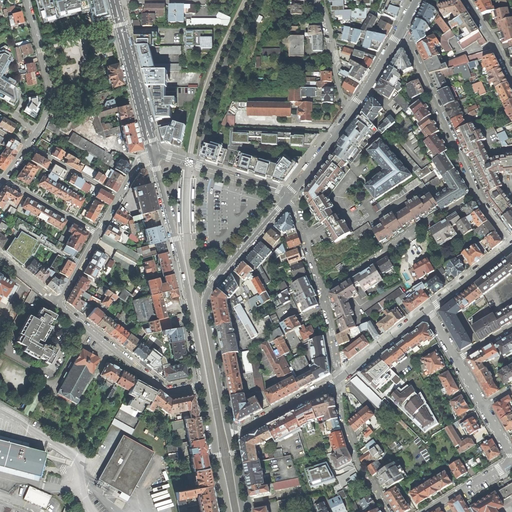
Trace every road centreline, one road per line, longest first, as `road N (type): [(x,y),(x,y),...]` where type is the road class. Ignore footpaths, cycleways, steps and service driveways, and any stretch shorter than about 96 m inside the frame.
road 1 (tertiary): [(229,436),(205,298),(288,197)]
road 2 (secondary): [(153,155),(204,383)]
road 3 (residential): [(478,192),(321,292)]
road 4 (residential): [(478,192),(402,28)]
road 5 (residential): [(204,383),(169,391),(58,304)]
road 6 (secondary): [(115,0),(153,155)]
road 7 (residential): [(27,0),(49,90),(27,146)]
road 8 (residential): [(338,379),(354,456),(388,511)]
road 9 (tertiary): [(288,197),(153,155)]
road 10 (secondary): [(204,383),(228,511)]
road 11 (residential): [(229,436),(338,379)]
